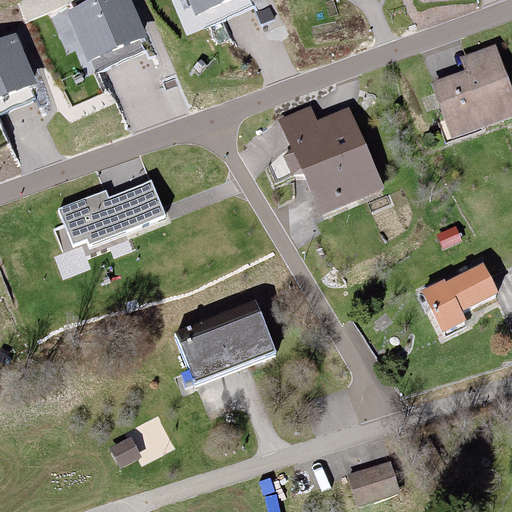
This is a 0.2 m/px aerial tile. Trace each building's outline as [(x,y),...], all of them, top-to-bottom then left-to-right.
[(246,0),(191,0),(203,25),(249,6),(246,0)] [(71,23),(93,74),(142,54),(120,2),(71,23)] [(0,110),(34,98),(15,47),(0,52),(0,110)] [(468,74),(438,85),(455,136),(511,117),(511,101),(496,53),(464,63),(468,74)] [(315,114),(283,127),(288,139),(320,126),(315,114)] [(349,119),(287,142),(315,214),(376,190),(349,119)] [(60,211),(74,246),(88,240),(90,245),(164,217),(150,183),(108,199),(105,193),(60,211)] [(478,265),(422,294),(442,333),(466,321),(463,315),(495,299),(478,265)] [(252,307),(175,336),(192,381),(269,352),(252,307)] [(434,442),(420,450),(432,472),(446,464),(434,442)] [(393,466),(347,476),(354,507),(400,496),(393,466)]
